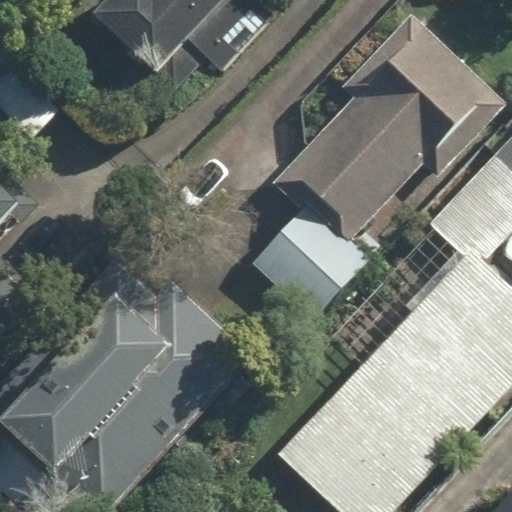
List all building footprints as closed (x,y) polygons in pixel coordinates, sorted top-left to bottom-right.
[(128,0),(113,17),(171,71),(197,43),(231,74),(291,9),(281,0),(128,0)] [(511,96),(418,9),(350,82),(363,94),(288,176),(316,202),(260,262),(323,320),(378,260),(360,243),(435,162),(448,174),(511,103),(511,96)] [(73,107),(23,57),(0,79),(0,102),(39,141),(73,107)] [(511,162),(511,141),(501,152),(511,162)] [(511,162),(501,152),(437,221),(471,253),(286,448),(354,511),(400,511),(511,393),(511,274),(500,263),(511,250),(511,162)] [(2,251),(0,248),(0,234),(38,194),(0,157),(0,348),(50,297),(20,268),(30,258),(12,241),(2,251)] [(145,278),(0,421),(91,511),(92,511),(251,354),(176,280),(161,295),(145,278)] [(30,511),(56,485),(3,435),(0,437),(0,492),(21,511),(30,511)]
